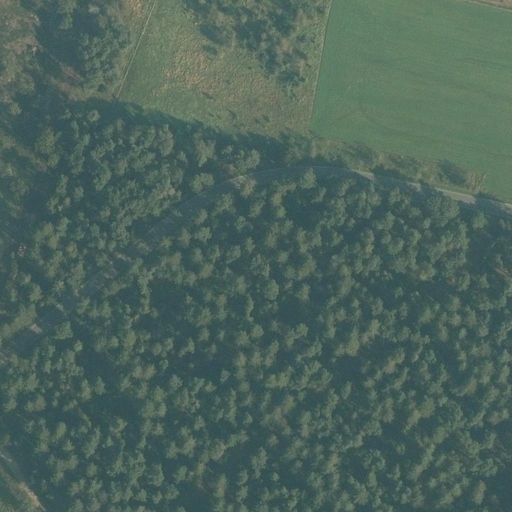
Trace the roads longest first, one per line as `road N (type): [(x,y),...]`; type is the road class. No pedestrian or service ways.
road 1 (unclassified): [(0,363),(167,225),(243,184),(329,175),(511,214)]
road 2 (track): [(174,511),(511,238)]
road 3 (track): [(95,0),(53,143),(0,273)]
